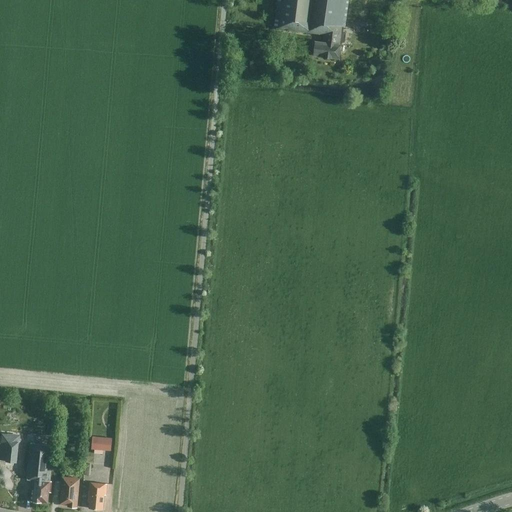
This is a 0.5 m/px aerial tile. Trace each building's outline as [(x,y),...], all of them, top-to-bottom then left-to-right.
[(343,28),(344,28),(348,0),(278,0),(274,28),(325,35),(324,42),(316,41),(313,55),(339,58),(341,43),(344,43),(345,33),(342,33),(343,28)] [(0,459),(17,461),(19,441),(8,440),(9,434),(2,433),(0,454),(0,459)] [(91,449),(111,451),(112,438),(92,436),(91,449)] [(50,481),(54,445),(34,443),(30,476),(34,480),(33,487),(34,488),(33,501),(34,501),(36,502),(38,502),(40,501),(47,502),(49,490),(50,490),(51,481),(50,481)] [(68,506),(77,507),(79,478),(62,477),(60,504),(68,504),(68,506)] [(107,484),(89,482),(88,502),(89,502),(89,508),(103,509),(104,495),(106,495),(107,484)]
